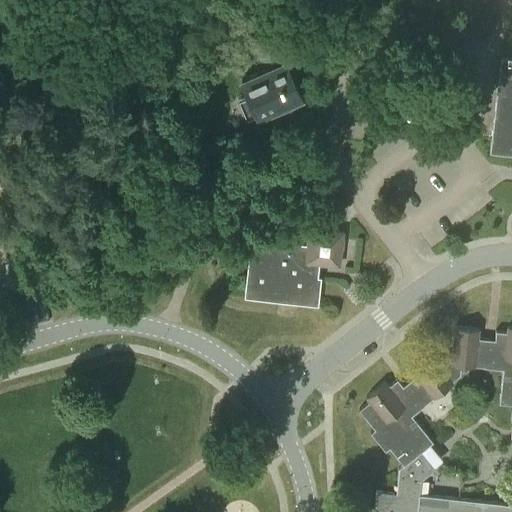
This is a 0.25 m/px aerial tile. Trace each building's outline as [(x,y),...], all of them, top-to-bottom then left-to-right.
[(252,0),(240,5),(247,21),(281,6),(277,0),(252,0)] [(239,99),(247,118),(301,95),(276,37),(257,45),(266,67),(241,78),(249,95),(239,99)] [(511,58),(501,57),(490,152),(511,154),(511,58)] [(423,109),(430,117),(463,91),(456,82),(423,109)] [(244,297),(318,305),(321,277),(316,276),(317,263),(339,265),(343,231),(309,227),(307,244),(251,238),(244,297)] [(511,511),(511,326),(508,326),(507,331),(496,330),(495,339),(478,337),(479,328),(455,325),(452,356),(445,356),(437,362),(429,352),(411,367),(416,374),(403,385),(397,378),(388,385),(385,381),(366,396),(370,400),(359,409),(375,428),(370,432),(385,450),(390,447),(403,464),(399,467),(396,492),(377,490),(375,507),(368,511),(511,511)]
